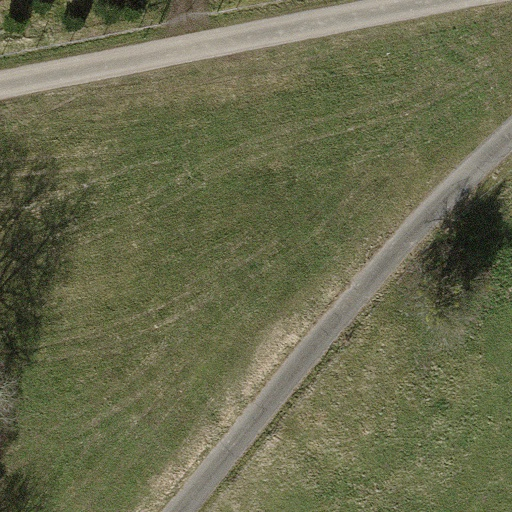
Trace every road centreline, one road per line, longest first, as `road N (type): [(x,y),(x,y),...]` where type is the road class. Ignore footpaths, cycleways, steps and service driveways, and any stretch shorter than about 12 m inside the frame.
road 1 (unclassified): [(185,511),(381,266),(511,135)]
road 2 (unclassified): [(450,0),(0,84)]
